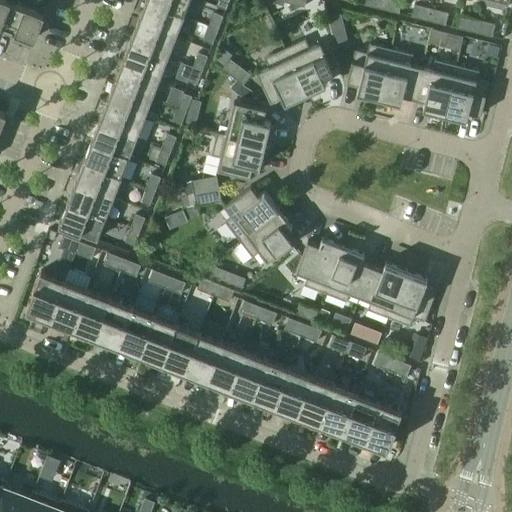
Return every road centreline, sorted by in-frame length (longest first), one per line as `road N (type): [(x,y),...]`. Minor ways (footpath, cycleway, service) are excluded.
road 1 (residential): [(0,332),(384,486),(407,484),(463,258)]
road 2 (residential): [(463,258),(303,196),(295,166),(314,129),(354,126),(487,161)]
road 3 (residential): [(0,234),(53,89)]
